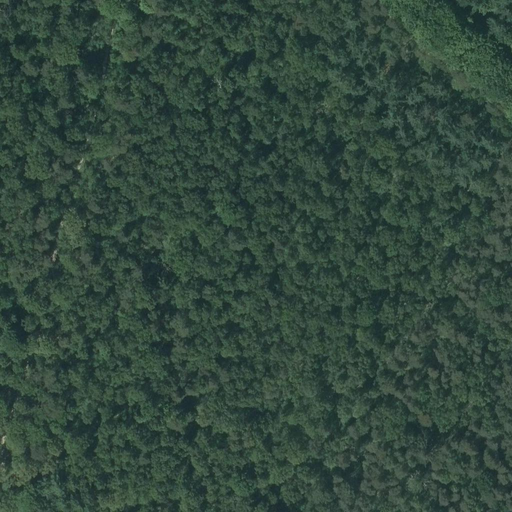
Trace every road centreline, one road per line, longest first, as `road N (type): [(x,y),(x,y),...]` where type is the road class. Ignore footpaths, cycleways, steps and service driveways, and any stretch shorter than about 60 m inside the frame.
road 1 (track): [(116,0),(4,442)]
road 2 (track): [(420,0),(511,79)]
